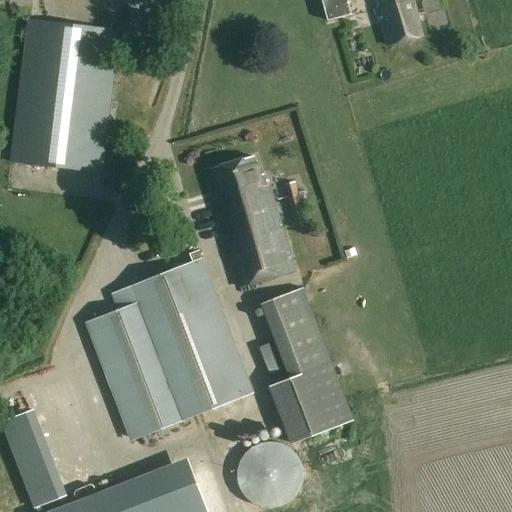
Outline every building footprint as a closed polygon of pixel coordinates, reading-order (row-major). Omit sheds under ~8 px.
[(422,37),(417,15),(413,0),(414,0),(378,0),(380,7),(375,8),(378,22),(381,23),(387,46),(422,37)] [(12,164),(101,174),(117,32),(28,22),(12,164)] [(262,188),(253,157),(209,170),(211,177),(207,179),(219,224),(225,222),(229,238),(224,239),(237,287),(293,272),(269,186),(262,188)] [(307,223),(304,213),(300,195),(297,196),(294,183),(285,186),(295,226),(307,223)] [(134,440),(253,395),(201,261),(112,295),(119,312),(89,323),(134,440)] [(270,387),(292,444),(353,420),(301,289),(261,305),(276,342),(290,379),(274,385),(270,387)] [(290,379),(276,342),(259,348),(274,385),(290,379)] [(5,419),(36,406),(33,396),(1,409),(5,419)] [(258,507),(271,510),(284,507),(294,500),(302,489),(304,476),(301,464),(294,453),(283,446),(270,443),(258,446),(247,453),(240,464),(237,477),(240,490),(247,500),(258,507)] [(207,511),(193,474),(95,511),(207,511)]
